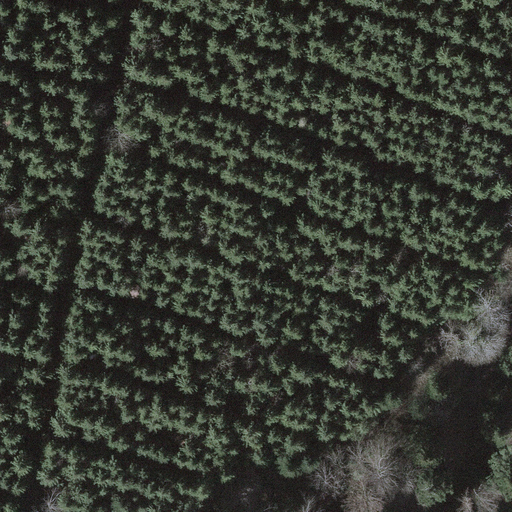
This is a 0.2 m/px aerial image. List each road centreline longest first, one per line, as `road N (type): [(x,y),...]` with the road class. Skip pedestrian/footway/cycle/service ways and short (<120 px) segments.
road 1 (track): [(125,0),(22,511)]
road 2 (track): [(511,276),(423,511)]
